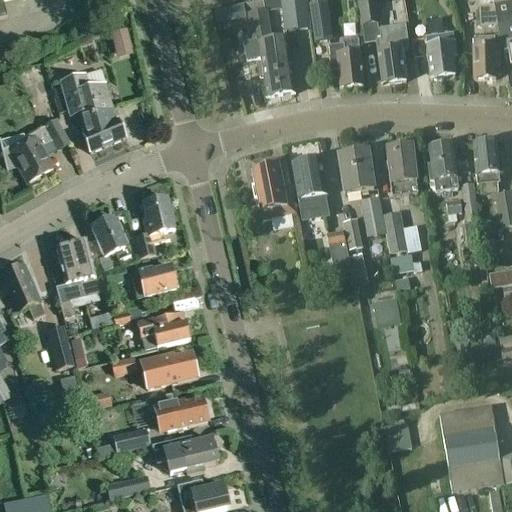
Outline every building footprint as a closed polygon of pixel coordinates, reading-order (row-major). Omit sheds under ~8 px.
[(0,0),(0,21),(6,20),(2,3),(15,0),(0,0)] [(305,0),(280,0),(282,8),(282,12),(285,33),(309,31),(305,0)] [(511,0),(492,0),(494,8),(498,28),(501,46),(502,46),(504,53),(509,52),(511,67),(511,66),(511,0)] [(250,28),(252,28),(255,47),(259,47),(261,65),(257,66),(260,80),(263,80),(266,101),(295,96),(287,42),(270,45),(265,14),(264,13),(263,2),(243,6),(244,8),(223,12),(227,30),(246,26),(245,19),(248,18),(250,28)] [(376,4),(360,7),(363,22),(365,37),(367,48),(377,46),(378,55),(382,88),(407,84),(402,53),(409,53),(405,28),(381,31),(376,4)] [(332,43),(326,5),(308,8),(314,45),(332,43)] [(498,28),(494,8),(481,9),(482,29),(498,28)] [(110,33),(117,59),(133,55),(126,29),(110,33)] [(444,80),(455,79),(453,61),(457,60),(455,46),(454,46),(453,37),(426,41),(427,50),(426,50),(431,82),(434,82),(437,84),(442,84),(444,80)] [(475,83),(496,82),(496,68),(500,68),(499,50),(495,50),(495,41),(473,41),(474,51),(473,51),(475,83)] [(343,43),(344,48),(329,50),(330,60),(329,60),(331,74),(337,73),(339,92),(364,90),(359,42),(343,43)] [(89,156),(126,141),(125,140),(124,141),(117,123),(115,124),(105,87),(88,91),(84,77),(60,85),(68,114),(77,111),(84,137),(82,138),(89,155),(88,156),(89,156)] [(56,154),(69,147),(56,124),(44,131),(56,154)] [(33,137),(25,142),(23,138),(1,143),(8,174),(19,172),(27,187),(53,173),(33,137)] [(478,189),(481,188),(482,198),(499,196),(499,187),(500,187),(499,176),(504,176),(502,160),(499,161),(498,146),(474,148),(476,178),(477,178),(478,189)] [(392,200),(418,197),(412,149),(386,152),(392,200)] [(431,167),(427,168),(430,185),(434,184),(435,196),(458,193),(457,181),(453,149),(429,152),(431,167)] [(368,155),(338,159),(344,198),(374,193),(368,155)] [(273,162),(252,166),(253,174),(252,174),(255,188),(252,189),(254,202),(257,202),(260,215),(261,215),(263,223),(296,217),(289,181),(277,184),(273,162)] [(330,226),(327,210),(324,199),(327,198),(320,163),(293,167),(299,203),(301,202),(306,230),(330,226)] [(477,244),(474,224),(478,224),(473,189),(463,190),(468,225),(463,226),(464,246),(477,244)] [(502,232),(511,230),(511,198),(496,201),(502,232)] [(143,225),(146,241),(135,244),(140,264),(159,260),(157,251),(165,249),(162,237),(175,233),(168,202),(164,203),(161,201),(156,203),(154,206),(142,209),(146,224),(143,225)] [(378,202),(361,205),(368,240),(385,238),(378,202)] [(445,204),(447,218),(461,216),(459,202),(445,204)] [(400,216),(383,219),(390,257),(407,254),(400,216)] [(108,259),(116,256),(119,264),(130,259),(125,249),(126,248),(114,222),(91,231),(104,261),(99,263),(104,274),(113,270),(108,259)] [(344,226),(350,253),(362,251),(356,223),(344,226)] [(342,234),(327,237),(334,272),(346,269),(341,247),(345,246),(342,234)] [(483,245),(485,257),(497,255),(495,243),(483,245)] [(86,245),(71,249),(85,308),(99,305),(97,298),(99,297),(86,245)] [(85,308),(71,249),(56,252),(69,304),(70,304),(72,311),(85,308)] [(413,273),(411,259),(391,262),(393,276),(413,273)] [(137,304),(176,294),(175,291),(176,288),(175,283),(172,280),(169,269),(151,274),(150,272),(138,275),(139,280),(131,281),(137,304)] [(33,324),(44,319),(39,308),(40,307),(24,271),(2,280),(18,317),(28,313),(33,324)] [(107,289),(126,283),(123,271),(104,276),(107,289)] [(504,303),(511,301),(511,289),(502,291),(504,303)] [(128,316),(112,320),(114,329),(130,325),(128,316)] [(145,354),(156,352),(190,344),(183,316),(136,327),(140,343),(142,342),(145,354)] [(0,354),(0,355),(5,352),(2,348),(9,344),(0,327),(0,318),(1,319),(0,317),(0,354)] [(47,334),(57,374),(75,370),(65,330),(47,334)] [(511,364),(511,350),(500,353),(502,366),(511,364)] [(165,389),(196,382),(196,379),(198,376),(196,370),(193,369),(191,358),(173,362),(172,359),(159,362),(159,363),(149,365),(155,391),(165,389)] [(133,362),(111,367),(114,379),(136,374),(133,362)] [(0,383),(0,407),(10,402),(0,383)] [(83,414),(77,389),(64,392),(68,404),(71,417),(83,414)] [(108,396),(88,401),(86,401),(89,415),(111,409),(108,396)] [(175,434),(207,427),(206,424),(208,421),(207,415),(204,413),(201,403),(186,407),(185,404),(169,407),(169,408),(153,412),(159,437),(175,433),(175,434)] [(453,497),(504,488),(492,410),(441,418),(453,497)] [(149,435),(113,444),(116,455),(149,447),(149,435)] [(202,470),(216,467),(216,465),(218,462),(216,455),(213,453),(213,451),(212,451),(210,442),(165,453),(171,478),(185,474),(186,478),(203,474),(202,470)] [(511,456),(501,462),(506,487),(511,486),(511,456)] [(145,481),(114,489),(105,491),(108,504),(117,502),(148,494),(145,481)] [(227,511),(227,510),(229,507),(227,501),(224,499),(224,497),(223,497),(221,488),(190,495),(190,496),(181,498),(184,511),(227,511)] [(2,508),(3,511),(48,511),(45,498),(2,508)]
